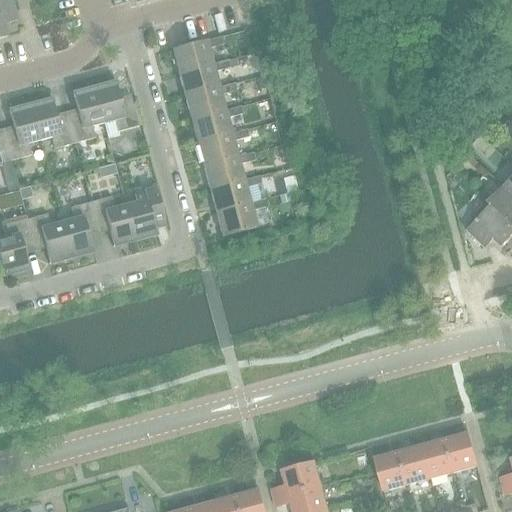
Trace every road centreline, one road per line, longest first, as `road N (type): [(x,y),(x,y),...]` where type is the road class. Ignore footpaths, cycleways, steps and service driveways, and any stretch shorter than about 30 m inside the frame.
road 1 (residential): [(0,468),(481,338)]
road 2 (residential): [(0,297),(160,257),(175,245),(177,227),(121,25)]
road 3 (residential): [(121,25),(92,38),(73,60),(0,81)]
